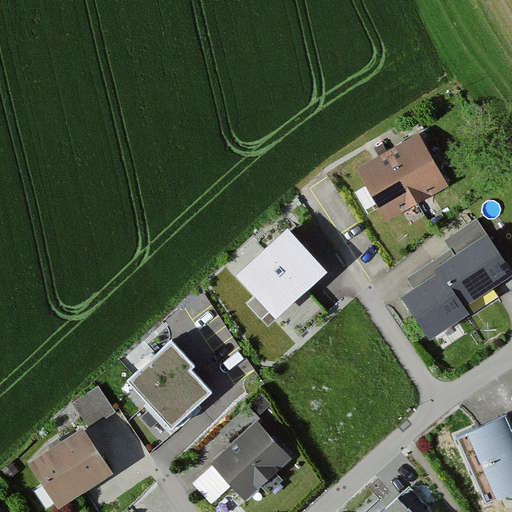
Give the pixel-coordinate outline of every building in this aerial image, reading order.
[(356,172),(385,223),(446,187),(417,136),(356,172)] [(399,298),(430,341),(468,314),(463,307),(510,274),(474,223),(443,244),(451,256),(432,269),(434,273),(399,298)] [(234,277),(274,319),(325,272),(284,229),(234,277)] [(253,235),(236,253),(247,263),(264,246),(253,235)] [(171,334),(128,374),(169,417),(206,382),(188,364),(194,358),(171,334)] [(75,404),(91,428),(112,413),(96,390),(75,404)] [(454,439),(484,506),(511,493),(511,434),(504,416),(454,439)] [(231,486),(245,501),(290,459),(254,421),(189,481),(211,505),(231,486)] [(25,463),(54,508),(110,472),(81,426),(25,463)] [(416,511),(398,492),(375,511),(416,511)]
